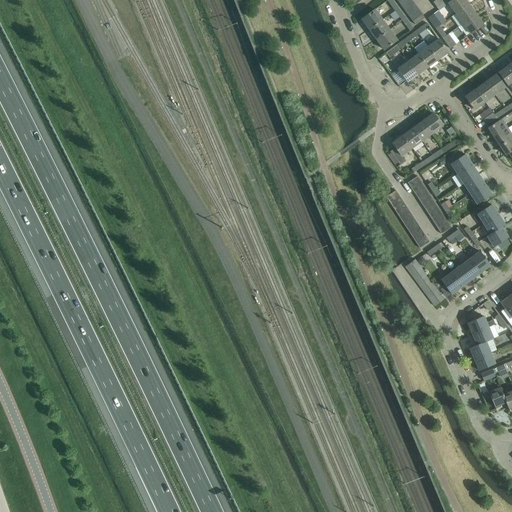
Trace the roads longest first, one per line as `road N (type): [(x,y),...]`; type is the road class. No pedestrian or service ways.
road 1 (track): [(283,511),(32,0)]
road 2 (motorway): [(213,511),(0,66)]
road 3 (motorway): [(0,168),(169,511)]
road 4 (residential): [(511,269),(456,313),(446,331),(482,421),(501,437)]
road 5 (residential): [(385,107),(375,153),(435,240)]
road 6 (secondary): [(50,511),(0,385)]
road 7 (residential): [(439,84),(507,189)]
